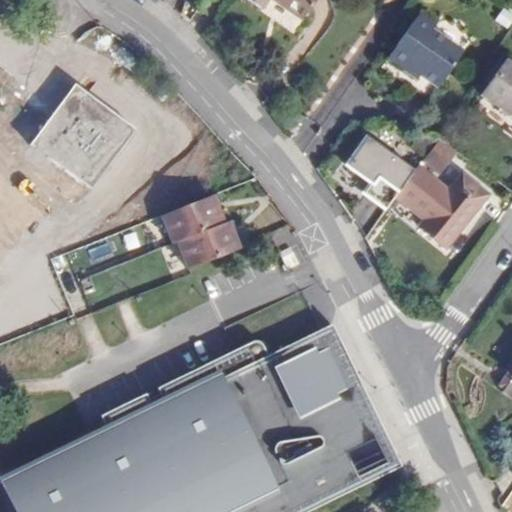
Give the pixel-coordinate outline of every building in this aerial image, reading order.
[(268,0),(271,0),(302,21),(316,0),(246,0),(261,10),(268,0)] [(421,12),(388,58),(405,69),(407,66),(422,76),(439,88),(465,53),(432,30),(437,24),(421,12)] [(480,96),(511,118),(511,65),(505,61),(480,96)] [(422,76),(407,66),(405,69),(419,79),(422,76)] [(135,131),(74,85),(29,145),(90,189),(135,131)] [(486,192),(458,173),(446,193),(414,168),(395,195),(426,219),(417,229),(444,249),(457,232),(453,229),(458,222),(462,225),(486,192)] [(222,192),(213,196),(216,205),(226,202),(222,192)] [(193,268),(239,250),(232,231),(228,222),(224,224),(216,205),(213,196),(166,214),(177,242),(182,241),(193,268)] [(238,218),(228,222),(232,231),(241,227),(238,218)] [(457,232),(462,225),(458,222),(453,229),(457,232)] [(270,511),(300,499),(301,502),(346,481),(330,444),(355,433),(353,428),(364,423),(322,332),(265,359),(226,377),(219,360),(153,391),(157,398),(148,403),(144,395),(96,417),(104,433),(12,476),(28,511),(270,511)] [(261,344),(255,343),(219,360),(226,377),(265,359),(261,344)] [(511,378),(502,393),(511,400),(511,378)] [(157,398),(153,391),(144,395),(148,403),(157,398)] [(28,511),(12,476),(0,481),(0,482),(14,511),(28,511)]
